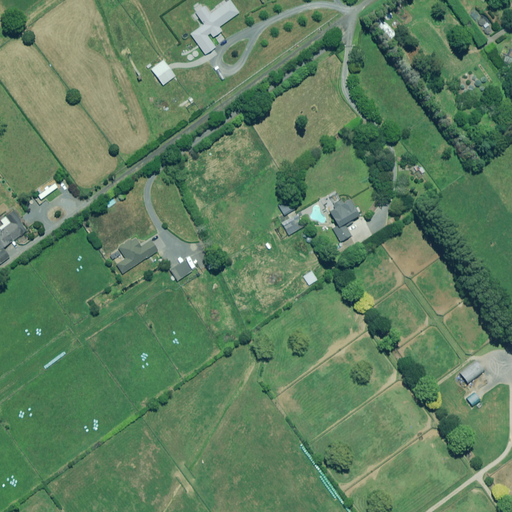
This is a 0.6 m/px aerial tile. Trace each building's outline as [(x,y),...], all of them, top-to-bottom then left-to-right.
[(232,18),(223,5),(211,14),(205,5),(192,15),(198,23),(203,20),(206,24),(192,34),(206,54),(217,46),(208,35),(211,32),(214,36),(223,30),(220,26),(232,18)] [(488,22),(485,17),(479,20),(482,25),(488,22)] [(492,31),(490,32),(487,28),(484,29),(490,37),(494,34),(492,31)] [(176,76),(164,60),(152,69),(164,85),(176,76)] [(296,209),(288,192),(276,198),(285,215),(296,209)] [(361,215),(352,199),(335,208),(332,202),(326,205),(335,221),(331,223),(341,241),(352,235),(345,223),(361,215)] [(28,230),(13,209),(0,218),(4,224),(0,226),(0,262),(1,263),(10,256),(4,247),(28,230)] [(304,227),(299,216),(284,224),(289,235),(304,227)] [(142,246),(136,237),(119,248),(126,258),(117,264),(123,273),(158,251),(151,240),(142,246)] [(318,280),(313,271),(304,276),(310,285),(318,280)] [(484,370),(477,361),(461,373),(468,382),(484,370)]
